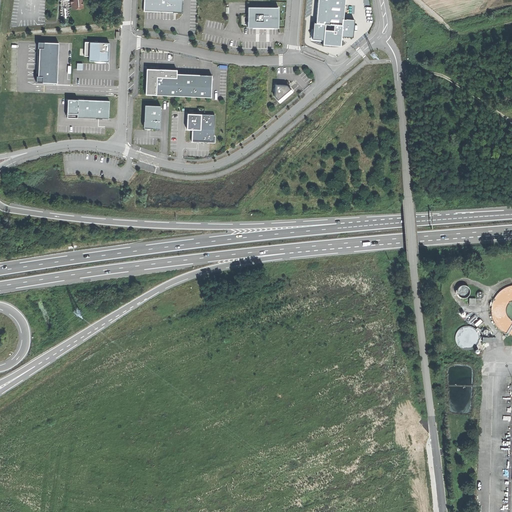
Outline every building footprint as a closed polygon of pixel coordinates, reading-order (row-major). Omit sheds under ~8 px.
[(71,0),(72,8),(83,7),(82,0),(71,0)] [(143,10),(143,11),(163,12),(182,13),(182,0),(144,0),(144,10),(143,10)] [(345,0),(319,0),(319,9),(317,23),(314,23),(313,40),(323,41),(322,44),(341,46),(342,36),(353,37),(355,19),(343,18),(345,0)] [(277,7),(248,6),(247,27),(277,27),(277,17),(277,7)] [(58,42),(38,41),(38,48),(39,48),(38,75),(36,75),(36,82),(57,83),(58,42)] [(85,41),(84,56),(89,56),(89,61),(108,61),(109,51),(109,42),(85,41)] [(199,85),(199,74),(177,73),(177,69),(164,69),(146,68),(145,94),(211,97),(211,86),(199,85)] [(212,75),(199,74),(199,85),(211,86),(212,75)] [(275,84),(274,96),(280,102),(286,97),(292,92),(287,85),(277,84),(275,84)] [(109,100),(68,99),(67,116),(108,118),(108,108),(109,100)] [(160,105),(145,104),(144,127),(147,128),(152,128),(159,128),(160,105)] [(214,114),(187,113),(187,128),(192,129),(192,140),(203,140),(213,141),(214,114)]
